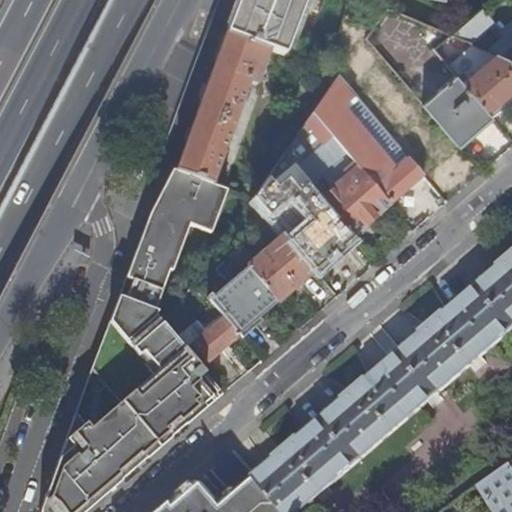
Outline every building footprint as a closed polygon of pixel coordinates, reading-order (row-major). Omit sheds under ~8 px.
[(237,0),(224,34),(268,50),(284,56),(304,0),(237,0)] [(385,6),(363,37),(458,145),(481,125),(482,127),(493,117),(492,116),(433,49),(451,34),(385,6)] [(256,85),(268,50),(224,34),(174,171),(211,184),(220,156),(226,158),(229,149),(224,147),(242,99),(247,101),(250,92),(245,90),(248,82),(256,85)] [(511,59),(501,55),(451,34),(433,49),(492,116),(511,99),(511,59)] [(511,45),(501,55),(511,59),(511,45)] [(337,76),(311,113),(331,136),(357,166),(389,204),(423,174),(337,75),(337,76)] [(331,136),(311,113),(281,156),(293,170),(331,136)] [(357,166),(331,136),(293,170),(299,176),(305,172),(325,194),(357,166)] [(293,170),(281,156),(252,199),(283,235),(313,270),(351,237),(299,176),(293,170)] [(389,204),(357,166),(325,194),(305,172),(299,176),(351,237),(389,204)] [(211,233),(229,191),(211,184),(174,171),(151,213),(150,215),(187,228),(189,225),(211,233)] [(429,177),(417,189),(435,208),(447,197),(429,177)] [(172,272),(187,228),(150,215),(132,262),(167,275),(169,270),(172,272)] [(313,270),(283,235),(245,267),(275,302),(276,302),(313,270)] [(256,477),(285,511),(298,511),(511,329),(511,252),(503,260),(506,263),(445,315),(443,312),(426,327),(429,329),(368,382),(365,379),(348,393),(351,396),(299,440),(297,437),(280,452),(282,455),(256,477)] [(154,310),(167,275),(132,262),(121,293),(138,299),(132,315),(154,323),(164,327),(155,316),(157,311),(154,310)] [(238,334),(275,302),(245,267),(208,299),(222,316),(223,317),(238,334)] [(138,299),(121,293),(120,296),(115,309),(132,315),(138,299)] [(168,332),(164,327),(154,323),(132,315),(115,309),(93,366),(121,376),(130,381),(168,332)] [(213,355),(238,334),(223,317),(222,316),(204,331),(197,323),(176,341),(183,348),(200,367),(213,355)] [(216,400),(223,394),(200,367),(183,348),(168,332),(130,381),(137,385),(178,432),(187,425),(207,408),(203,403),(211,396),(216,400)] [(121,376),(93,366),(90,374),(76,412),(41,509),(40,511),(39,511),(85,511),(98,501),(93,496),(98,493),(77,471),(92,430),(98,423),(124,388),(130,381),(121,376)] [(137,385),(130,381),(124,388),(98,423),(92,430),(77,471),(98,493),(101,490),(105,495),(123,480),(121,478),(145,457),(147,459),(178,432),(137,385)] [(207,408),(216,400),(211,396),(203,403),(207,408)] [(123,480),(147,459),(145,457),(121,478),(123,480)] [(511,511),(511,463),(480,486),(495,511),(511,511)] [(285,511),(256,477),(255,477),(234,495),(236,498),(230,503),(226,498),(221,502),(215,495),(196,510),(193,505),(211,491),(204,482),(198,482),(183,495),(189,501),(177,511),(171,505),(162,511),(285,511)] [(183,495),(198,482),(197,482),(182,494),(183,495)] [(102,498),(98,493),(93,496),(98,501),(102,498)] [(171,505),(183,495),(182,494),(170,504),(171,505)] [(189,501),(183,495),(171,505),(177,511),(189,501)]
